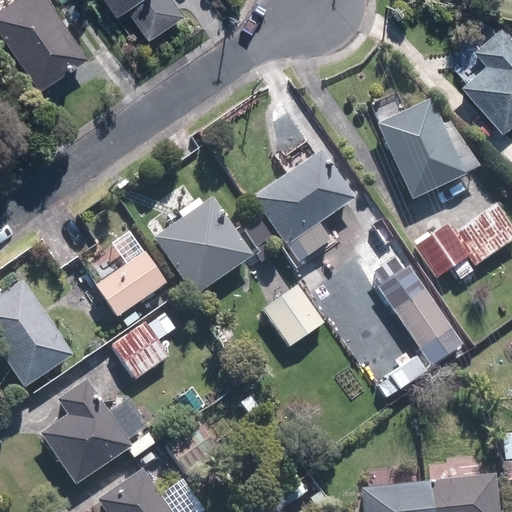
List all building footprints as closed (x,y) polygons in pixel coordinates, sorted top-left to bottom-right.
[(90,54),(52,0),(10,0),(0,7),(0,27),(42,88),(90,54)] [(185,13),(176,0),(108,0),(117,13),(129,5),(151,37),(185,13)] [(463,83),(504,129),(511,122),(511,33),(503,23),(475,47),(488,61),(463,83)] [(468,173),(433,97),(379,122),(414,198),(468,173)] [(332,237),(321,222),(357,197),(323,148),(254,196),(288,244),(297,238),(308,254),(332,237)] [(254,252),(214,195),(155,236),(195,293),(254,252)] [(455,232),(449,223),(415,245),(437,277),(469,256),(476,265),(511,239),(511,224),(497,203),(455,232)] [(94,222),(96,242),(126,240),(125,219),(94,222)] [(416,267),(388,228),(357,249),(385,289),(416,267)] [(169,281),(147,250),(97,284),(119,316),(169,281)] [(75,353),(25,278),(0,294),(0,347),(25,386),(75,353)] [(325,322),(300,284),(265,308),(290,345),(325,322)] [(115,344),(137,377),(172,355),(150,321),(115,344)] [(134,445),(130,438),(150,425),(131,396),(111,410),(89,377),(59,397),(68,412),(41,430),(77,483),(134,445)] [(200,418),(167,443),(189,472),(222,446),(200,418)] [(511,430),(503,431),(506,478),(511,477),(511,430)] [(109,511),(175,511),(144,467),(100,498),(109,511)] [(363,484),(366,511),(501,511),(497,470),(363,484)] [(282,511),(273,499),(253,511),(282,511)]
